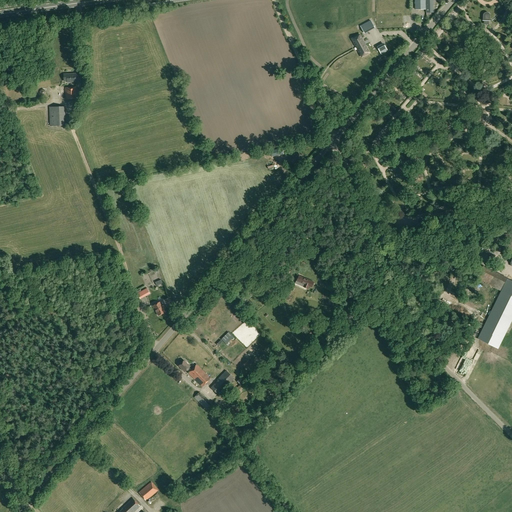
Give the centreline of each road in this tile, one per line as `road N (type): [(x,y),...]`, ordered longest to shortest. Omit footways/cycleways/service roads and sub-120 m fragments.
road 1 (unclassified): [(18,511),(334,139)]
road 2 (unclassified): [(511,430),(430,343),(334,139)]
road 3 (unclassified): [(334,139),(454,0)]
road 4 (track): [(334,139),(274,0)]
road 5 (unknown): [(411,304),(442,295),(465,264),(511,273)]
